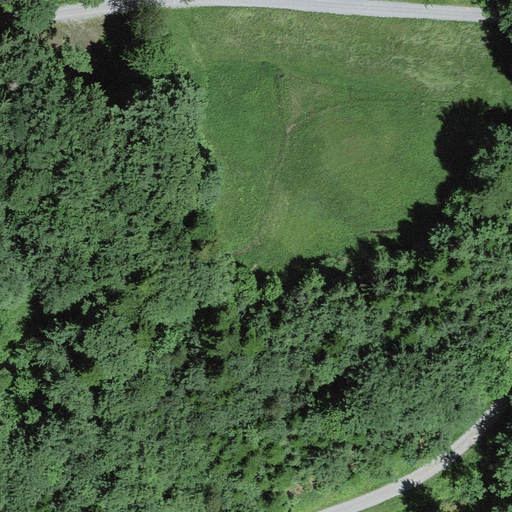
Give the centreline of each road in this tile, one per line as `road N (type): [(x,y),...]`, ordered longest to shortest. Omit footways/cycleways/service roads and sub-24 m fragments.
road 1 (track): [(52,17),(61,162),(54,302),(0,392)]
road 2 (track): [(263,0),(511,18)]
road 3 (track): [(511,393),(449,458),(331,511)]
road 4 (track): [(0,26),(193,0)]
